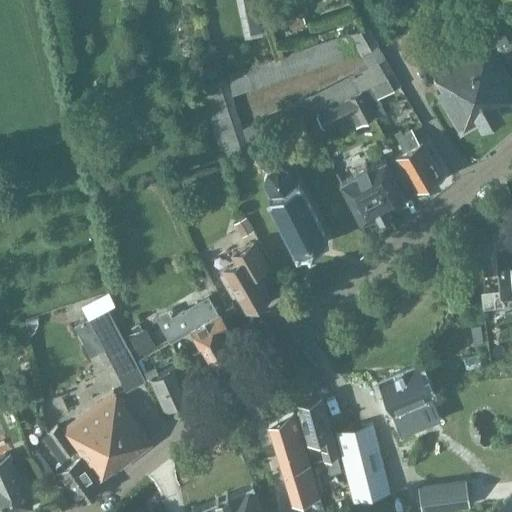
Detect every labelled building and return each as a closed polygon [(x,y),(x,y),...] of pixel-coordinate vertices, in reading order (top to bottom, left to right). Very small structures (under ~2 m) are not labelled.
[(511,101),(511,80),(498,54),(511,46),(511,40),(510,42),(509,39),(511,37),(505,22),(499,26),(494,17),(485,23),(492,37),(432,71),(441,88),(437,90),(460,131),(478,120),(480,123),(483,124),(500,114),(501,111),(499,108),(511,101)] [(362,89),(393,73),(367,26),(341,35),(224,76),(198,86),(222,160),(308,119),(317,115),(361,91),(362,89)] [(400,85),(393,73),(362,89),(373,110),(382,105),(378,97),(400,85)] [(374,116),(361,91),(317,115),(324,128),(351,114),(357,125),(374,116)] [(136,128),(132,108),(117,111),(121,131),(136,128)] [(324,128),(317,115),(308,119),(315,132),(324,128)] [(119,141),(115,121),(96,125),(101,145),(119,141)] [(395,134),(404,150),(395,155),(414,187),(419,184),(423,187),(436,179),(435,175),(441,172),(422,139),(419,141),(411,129),(403,134),(401,130),(395,134)] [(390,209),(388,206),(405,197),(385,158),(368,167),(366,162),(355,168),(357,172),(341,181),(361,220),(378,212),(379,214),(390,209)] [(267,195),(296,253),(328,237),(298,179),(294,181),(287,168),(277,165),(267,169),(264,180),(271,193),(267,195)] [(221,221),(228,234),(239,227),(231,215),(221,221)] [(246,310),(270,296),(256,272),(266,266),(252,242),(231,254),(235,261),(221,269),(223,273),(220,275),(232,295),(236,293),(246,310)] [(511,295),(511,244),(496,246),(500,290),(482,291),(483,306),(501,304),(501,297),(511,295)] [(107,291),(82,305),(126,389),(144,379),(107,308),(114,304),(107,291)] [(224,346),(231,342),(224,329),(227,327),(219,313),(213,316),(206,303),(187,314),(184,309),(171,316),(181,334),(191,328),(199,341),(200,341),(211,358),(214,360),(226,354),(226,353),(227,350),(224,346)] [(460,343),(471,342),(469,321),(458,322),(460,343)] [(149,368),(146,360),(140,363),(143,372),(145,372),(147,377),(150,376),(163,405),(190,393),(177,364),(157,372),(155,366),(149,368)] [(429,393),(417,365),(379,380),(390,409),(394,407),(398,418),(389,422),(400,446),(415,440),(417,439),(407,415),(402,404),(429,393)] [(151,443),(113,391),(62,428),(98,477),(112,467),(114,470),(151,443)] [(337,455),(329,427),(321,397),(296,404),(307,442),(319,439),(324,458),(337,455)] [(292,504),(308,499),(319,496),(293,411),(268,425),(292,504)] [(392,492),(373,420),(333,429),(352,502),(392,492)] [(55,468),(79,501),(100,483),(80,455),(79,455),(57,424),(46,432),(65,458),(55,464),(55,468)] [(42,427),(32,432),(43,454),(53,449),(42,427)] [(37,461),(45,454),(31,439),(23,446),(37,461)] [(8,468),(7,464),(0,466),(0,511),(13,511),(32,503),(16,469),(6,474),(4,470),(8,468)] [(432,480),(452,477),(450,464),(430,466),(432,480)] [(407,484),(429,478),(426,467),(404,473),(407,484)] [(466,481),(417,488),(420,511),(470,505),(466,481)] [(263,511),(252,485),(192,511),(263,511)]
